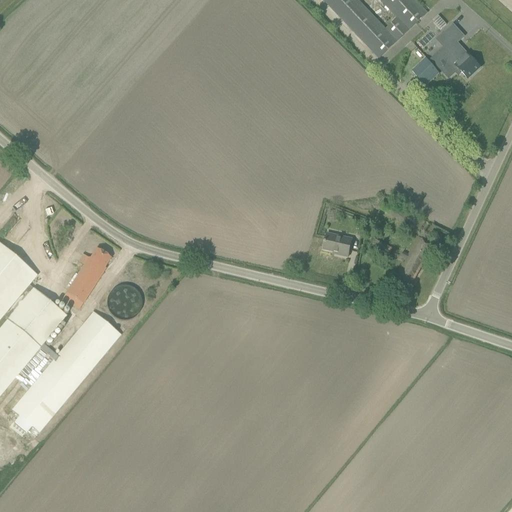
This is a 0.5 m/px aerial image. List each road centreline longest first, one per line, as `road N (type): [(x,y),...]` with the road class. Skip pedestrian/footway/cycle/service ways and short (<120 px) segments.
road 1 (unclassified): [(424,317),(172,259),(123,239),(0,137)]
road 2 (unclassified): [(424,317),(511,132)]
